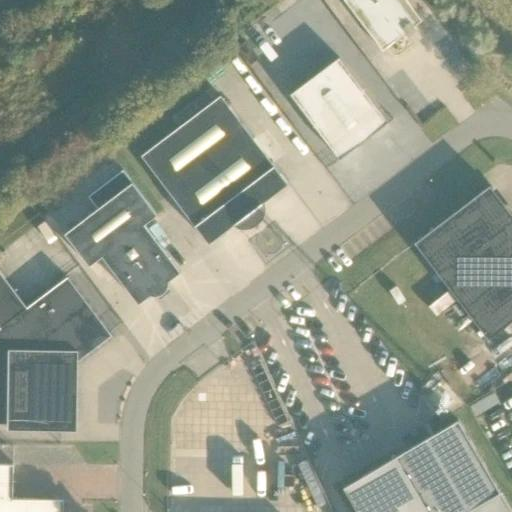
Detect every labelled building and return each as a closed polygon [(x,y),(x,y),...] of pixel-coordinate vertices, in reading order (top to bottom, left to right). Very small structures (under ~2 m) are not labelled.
[(423,21),(406,0),(344,0),(383,50),(406,33),(409,37),(418,30),(415,26),(423,21)] [(238,48),(251,65),(259,58),(246,41),(238,48)] [(389,123),(340,57),(291,94),(340,160),(389,123)] [(178,125),(215,96),(210,88),(202,94),(172,117),(178,125)] [(221,95),(142,156),(210,244),(235,225),(244,227),(253,225),(260,220),(263,212),(263,204),(289,184),(221,95)] [(90,196),(99,208),(133,182),(124,170),(114,177),(114,178),(90,196)] [(65,234),(90,266),(90,267),(103,257),(139,305),(151,296),(155,296),(158,296),(162,295),(166,292),(168,289),(169,285),(170,282),(181,273),(145,225),(158,215),(133,182),(99,208),(65,234)] [(511,214),(490,186),(415,243),(418,246),(478,326),(489,339),(511,321),(511,214)] [(418,246),(370,282),(430,362),(478,326),(418,246)] [(0,328),(0,424),(65,425),(65,371),(112,335),(68,277),(27,308),(0,271),(0,327),(0,328)] [(511,511),(459,420),(396,457),(344,487),(358,511),(511,511)] [(63,511),(64,500),(14,499),(14,464),(0,464),(0,511),(63,511)]
